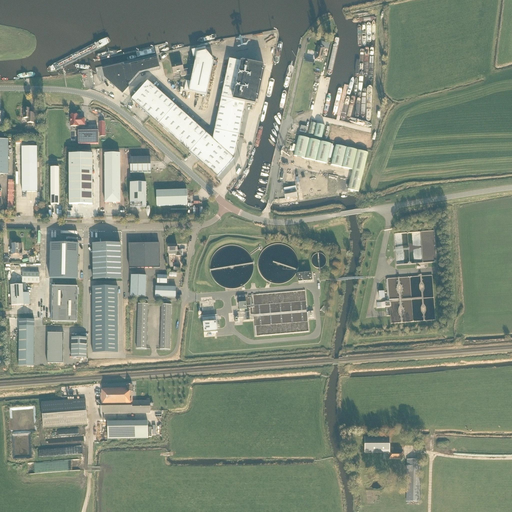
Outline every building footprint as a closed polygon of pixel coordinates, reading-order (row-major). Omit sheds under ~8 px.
[(325,48),(326,44),(323,43),(323,44),(319,43),(315,61),(321,62),(324,48),(325,48)] [(206,96),(214,61),(206,52),(205,48),(192,51),(193,58),(196,58),(191,82),(186,81),(184,91),(206,96)] [(157,59),(130,65),(134,80),(139,74),(160,69),(157,59)] [(229,60),(213,140),(148,82),(131,100),(218,177),(234,159),(246,103),(255,106),(256,102),(258,103),(265,70),(263,70),(264,67),(263,67),(263,66),(242,62),(229,60)] [(180,74),(181,77),(191,75),(189,69),(184,70),(182,64),(172,66),(173,74),(181,72),(182,74),(180,74)] [(128,86),(134,80),(130,65),(123,67),(122,66),(103,71),(105,78),(123,94),(128,87),(128,86)] [(34,123),(35,116),(31,116),(31,109),(24,109),(23,119),(27,119),(27,123),(34,123)] [(78,119),(78,116),(71,116),(71,127),(78,127),(78,126),(85,125),(85,119),(78,119)] [(317,124),(314,137),(322,138),(325,126),(317,124)] [(78,132),(78,145),(98,145),(98,132),(78,132)] [(331,145),(299,137),(296,146),(295,152),(294,157),(326,164),(331,145)] [(358,193),(368,153),(336,146),(331,165),(353,170),(348,190),(358,193)] [(22,192),(37,192),(37,147),(22,147),(22,192)] [(69,205),(93,205),(92,154),(69,155),(69,205)] [(105,154),(105,204),(120,203),(120,154),(105,154)] [(130,174),(151,173),(151,158),(130,158),(130,174)] [(130,184),(130,208),(146,208),(146,183),(130,184)] [(284,189),(284,191),(286,200),(297,198),(295,187),(284,189)] [(157,207),(187,206),(187,190),(157,191),(157,207)] [(22,244),(19,245),(18,244),(12,245),(13,251),(11,251),(12,255),(11,255),(12,260),(20,259),(19,252),(22,252),(22,244)] [(50,244),(50,279),(78,280),(78,245),(50,244)] [(120,244),(92,244),(92,279),(120,279),(120,244)] [(129,244),(129,269),(160,268),(159,244),(129,244)] [(168,246),(168,252),(169,255),(176,255),(176,256),(181,256),(180,250),(178,251),(177,246),(168,246)] [(39,273),(23,273),(23,283),(39,283),(39,273)] [(299,275),(299,282),(309,281),(308,274),(299,275)] [(158,275),(158,284),(168,284),(168,275),(158,275)] [(146,277),(131,276),(130,296),(146,297),(146,277)] [(24,306),(23,285),(11,286),(12,306),(24,306)] [(53,287),(52,322),(77,322),(77,287),(53,287)] [(118,353),(118,287),(93,287),(93,353),(118,353)] [(156,287),(156,292),(155,297),(176,298),(176,288),(156,287)] [(386,317),(390,316),(389,302),(377,303),(377,308),(386,307),(386,317)] [(146,349),(148,304),(138,304),(137,349),(146,349)] [(162,305),(160,350),(170,350),(171,305),(162,305)] [(205,333),(218,332),(218,317),(204,318),(205,333)] [(19,326),(19,366),(34,367),(34,327),(19,326)] [(48,333),(47,363),(63,364),(64,334),(48,333)] [(87,338),(72,338),(71,358),(86,358),(87,338)] [(101,414),(150,413),(150,401),(132,401),(132,392),(132,385),(127,385),(127,388),(102,389),(102,394),(101,394),(101,401),(96,401),(97,406),(101,406),(101,414)] [(87,425),(85,399),(41,402),(43,429),(87,425)] [(148,424),(148,422),(107,422),(108,440),(148,439),(148,427),(148,424)] [(403,459),(403,452),(390,452),(389,437),(365,437),(364,453),(389,453),(389,459),(403,459)] [(419,502),(420,460),(407,460),(407,502),(419,502)]
